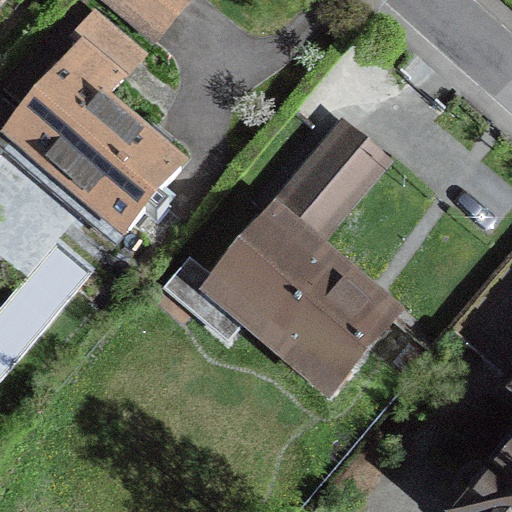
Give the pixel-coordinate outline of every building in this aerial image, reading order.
[(0,0),(0,19),(16,0),(0,0)] [(191,0),(100,0),(153,45),(178,16),(191,0)] [(0,100),(0,151),(8,142),(120,237),(184,162),(144,128),(108,97),(146,54),(93,10),(67,41),(72,46),(15,113),(0,100)] [(342,117),(272,200),(209,275),(189,259),(160,293),(225,347),(242,328),(331,402),(406,312),(380,290),(324,243),(394,160),(342,117)] [(511,511),(511,380),(511,381),(508,385),(511,388),(511,459),(498,475),(494,473),(490,471),(485,470),(481,470),(476,471),(471,472),(467,475),(464,478),(461,482),(459,487),(458,492),(458,497),(459,501),(460,506),(463,510),(464,511),(511,511)]
